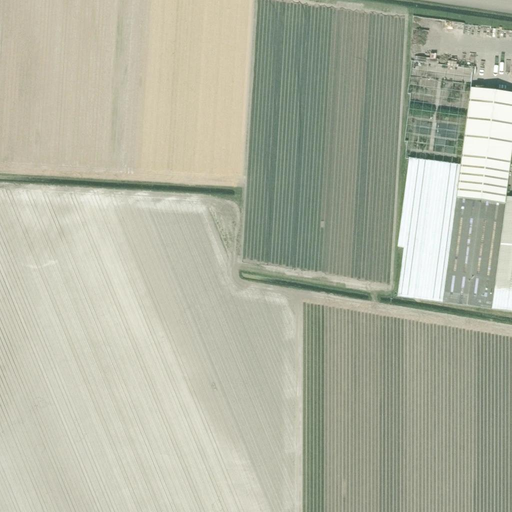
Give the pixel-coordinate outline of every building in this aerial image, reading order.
[(370,13),(365,93),(381,94),(385,14),(370,13)] [(395,15),(391,96),(409,97),(412,16),(395,15)] [(458,84),(462,91),(468,88),(465,81),(458,84)] [(511,197),(507,197),(511,156),(511,94),(471,89),(457,197),(443,303),(492,310),(511,312),(511,197)] [(350,184),(353,103),(337,102),(335,184),(350,184)] [(363,102),(361,184),(376,185),(378,102),(363,102)] [(398,297),(443,303),(461,166),(410,159),(398,247),(404,248),(398,297)] [(345,240),(347,190),(332,190),(331,239),(345,240)] [(331,269),(343,269),(342,246),(330,247),(331,269)]
